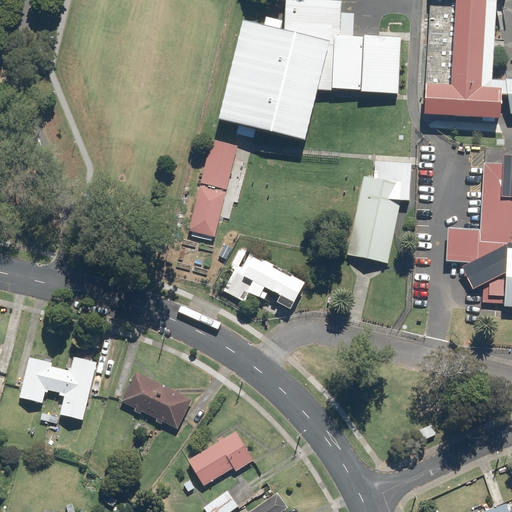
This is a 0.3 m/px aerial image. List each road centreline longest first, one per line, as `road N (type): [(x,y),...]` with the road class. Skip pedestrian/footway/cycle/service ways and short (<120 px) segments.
road 1 (residential): [(364,500),(334,447),(253,365),(153,311),(0,269)]
road 2 (residential): [(364,500),(511,432)]
